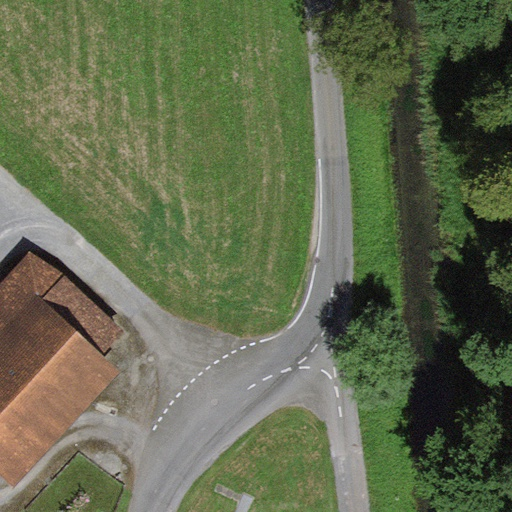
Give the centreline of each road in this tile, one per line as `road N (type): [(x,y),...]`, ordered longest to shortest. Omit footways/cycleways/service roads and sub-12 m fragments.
road 1 (track): [(355,511),(335,357),(311,0)]
road 2 (residential): [(156,511),(174,455),(230,384),(335,357)]
